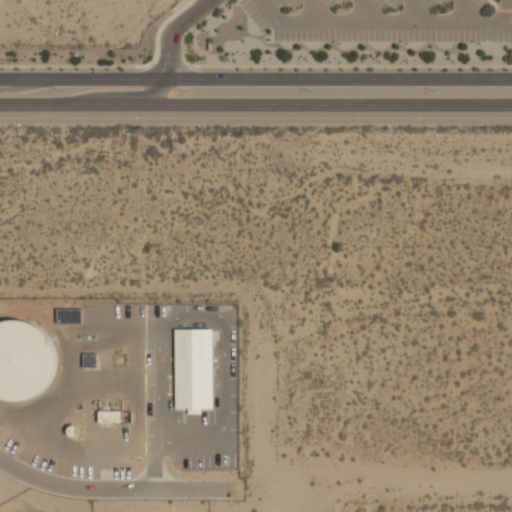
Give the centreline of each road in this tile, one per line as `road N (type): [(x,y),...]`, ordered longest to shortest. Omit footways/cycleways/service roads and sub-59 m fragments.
road 1 (secondary): [(511,78),(0,80)]
road 2 (secondary): [(0,104),(511,106)]
